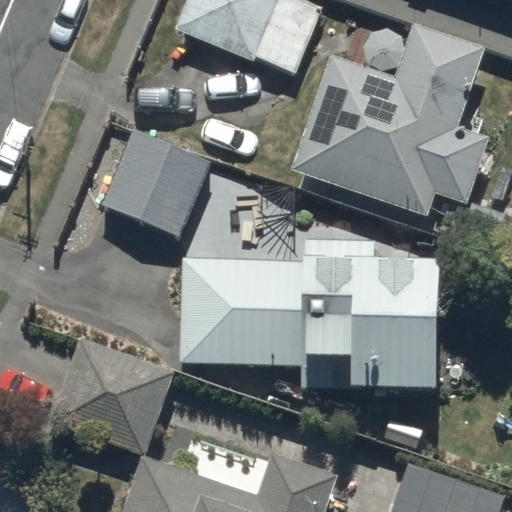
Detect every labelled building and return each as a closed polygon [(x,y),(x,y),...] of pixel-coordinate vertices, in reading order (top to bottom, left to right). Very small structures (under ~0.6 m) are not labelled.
[(186,0),(175,28),(253,60),(255,55),(296,72),(322,9),(300,0),(186,0)] [(481,48),(410,25),(393,77),(327,55),(289,171),(424,215),(431,193),(464,204),(486,139),(455,129),(481,48)] [(208,162),(129,129),(98,204),(177,236),(208,162)] [(297,263),(179,259),(176,363),(302,366),(301,386),(434,389),(437,257),(372,255),(373,241),(298,239),(297,263)] [(173,374),(80,339),(49,421),(141,456),(173,374)] [(254,496),(141,456),(122,511),(324,511),(338,475),(269,451),(254,496)] [(407,462),(391,511),(394,511),(499,511),(505,496),(407,462)]
